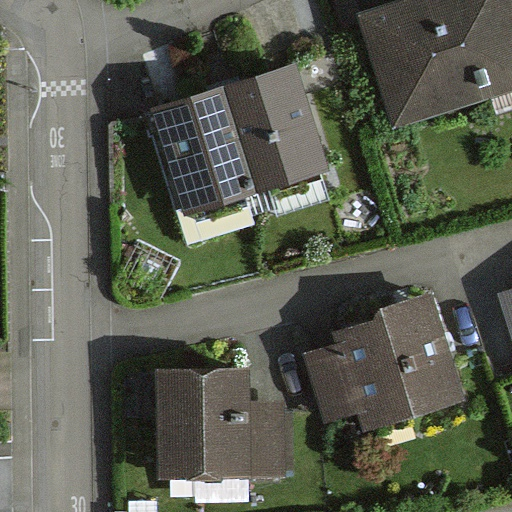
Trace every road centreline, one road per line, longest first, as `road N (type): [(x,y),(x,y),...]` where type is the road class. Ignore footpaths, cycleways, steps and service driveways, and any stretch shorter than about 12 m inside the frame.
road 1 (residential): [(511,242),(63,346)]
road 2 (residential): [(60,53),(63,346)]
road 3 (residential): [(63,346),(66,511)]
road 4 (residential): [(196,0),(60,53)]
